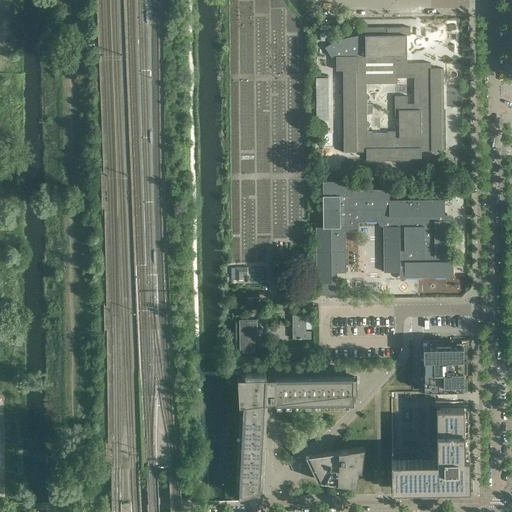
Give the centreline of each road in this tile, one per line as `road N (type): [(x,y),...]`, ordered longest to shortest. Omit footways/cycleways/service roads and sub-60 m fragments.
road 1 (unclassified): [(496,376),(493,3)]
road 2 (residential): [(332,5),(493,3)]
road 3 (unclassified): [(497,511),(496,376)]
